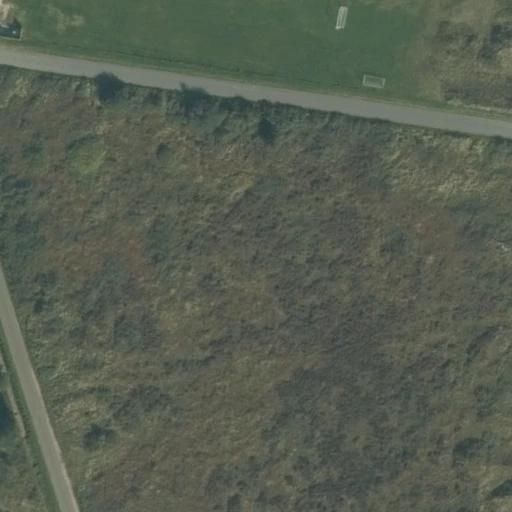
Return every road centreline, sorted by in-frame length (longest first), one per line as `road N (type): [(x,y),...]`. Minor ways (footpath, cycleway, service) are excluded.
road 1 (unclassified): [(0,52),(511,128)]
road 2 (unclassified): [(71,511),(0,286)]
